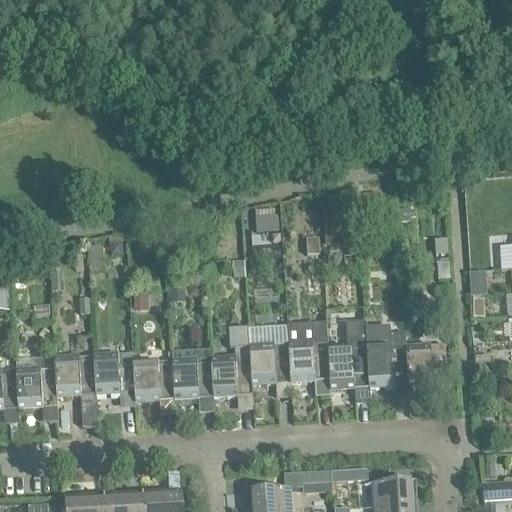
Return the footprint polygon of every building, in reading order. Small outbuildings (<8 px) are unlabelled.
[(410,210),(398,210),(398,224),(411,223),(410,210)] [(255,219),(251,219),(252,235),(278,234),(278,218),(274,218),(274,213),(255,213),(255,219)] [(123,237),(107,238),(107,245),(109,245),(109,258),(122,257),(122,244),(123,244),(123,237)] [(447,241),(433,242),(434,259),(448,258),(447,241)] [(318,242),(306,242),(306,258),(318,257),(318,242)] [(101,249),(87,250),(89,274),(103,273),(101,249)] [(439,266),(436,266),(437,282),(449,281),(449,276),(448,261),(439,262),(439,266)] [(243,263),(232,264),(233,280),(244,279),(243,263)] [(485,275),(468,276),(469,289),(486,288),(485,275)] [(7,286),(0,286),(0,313),(8,314),(7,286)] [(184,292),(168,293),(169,306),(185,305),(184,292)] [(147,296),(131,296),(132,314),(147,314),(147,296)] [(88,302),(78,302),(78,316),(88,316),(88,302)] [(483,303),(473,303),(473,320),(484,320),(483,303)] [(326,355),(328,379),(329,394),(354,393),(354,388),(368,387),(366,352),(364,323),(345,325),(347,353),(326,355)] [(287,347),(289,382),(289,387),(314,385),(314,380),(328,379),(326,355),(324,325),(285,327),(287,347)] [(234,360),(210,362),(212,396),(212,401),(237,400),(236,395),(251,394),(250,389),(248,350),(246,330),(228,331),(229,349),(233,349),(234,360)] [(484,335),(472,335),(472,346),(484,346),(484,335)] [(366,352),(368,387),(368,392),(393,390),(392,385),(407,384),(404,350),(403,336),(388,337),(389,351),(366,352)] [(287,347),(248,350),(250,389),(275,388),(275,383),(289,382),(287,347)] [(404,350),(407,384),(407,389),(432,388),(432,383),(446,382),(444,348),(404,350)] [(92,359),(94,393),(95,398),(119,397),(119,392),(133,391),(131,366),(131,357),(92,359)] [(489,358),(474,358),(474,370),(489,369),(489,358)] [(53,361),(53,371),(55,401),(80,399),(80,394),(94,393),(92,359),(53,361)] [(210,362),(170,364),(173,399),(173,403),(198,402),(198,397),(212,396),(210,362)] [(131,366),(133,391),(134,406),(159,404),(158,399),(173,399),(170,364),(131,366)] [(14,373),(17,408),(17,413),(42,411),(41,406),(56,406),(55,401),(53,371),(14,373)] [(0,374),(0,413),(3,414),(2,409),(17,408),(14,373),(0,374)] [(491,432),(481,433),(482,444),(491,444),(491,432)] [(494,466),(484,466),(485,480),(495,480),(494,466)] [(330,476),(331,486),(366,484),(366,473),(330,476)] [(139,496),(139,500),(140,500),(140,511),(180,511),(179,494),(181,494),(179,474),(163,475),(165,494),(161,495),(139,496)] [(297,489),(331,486),(330,476),(297,478),(297,489)] [(412,511),(412,506),(416,506),(415,484),(371,487),(372,511),(412,511)] [(511,491),(511,484),(482,486),(483,504),(511,501),(511,491)] [(291,511),(290,492),(246,494),(247,511),(291,511)] [(100,499),(100,503),(101,503),(101,511),(140,511),(140,500),(139,500),(122,501),(122,497),(100,499)] [(101,511),(101,503),(100,503),(83,504),(83,500),(61,501),(62,506),(61,511),(101,511)]
